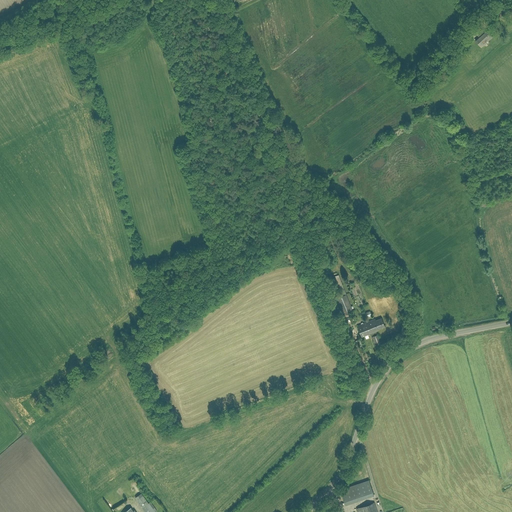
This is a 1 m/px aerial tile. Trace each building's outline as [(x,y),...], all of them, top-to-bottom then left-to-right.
[(477,25),(472,30),(479,37),(475,41),(481,47),(493,36),(487,30),(484,33),(482,30),(477,25)] [(351,306),(346,294),(338,274),(333,276),(341,296),(336,297),(342,312),(352,309),(351,308),(353,307),(352,305),(351,306)] [(418,326),(420,325),(423,325),(419,302),(414,303),(418,326)] [(366,322),(371,333),(377,331),(376,329),(384,326),(381,318),(375,320),(375,319),(366,322)] [(371,333),(366,322),(357,326),(361,336),(368,334),(371,333)] [(345,504),(374,495),(369,479),(340,489),(345,504)] [(150,501),(148,503),(141,493),(135,497),(145,511),(154,511),(157,510),(150,501)] [(356,508),(357,511),(377,511),(374,502),(356,508)]
